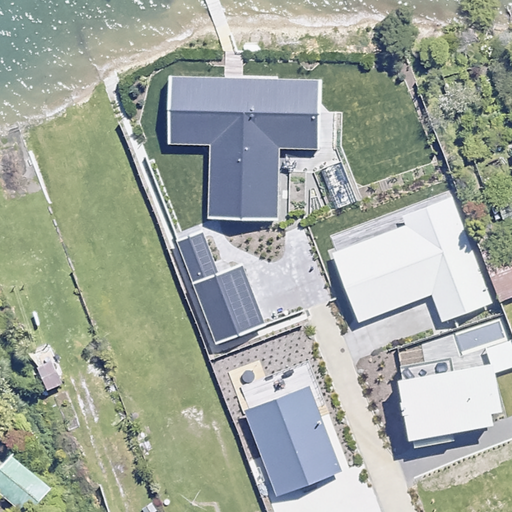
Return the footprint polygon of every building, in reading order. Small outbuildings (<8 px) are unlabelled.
[(320,88),(170,83),(168,149),(208,151),(206,223),(275,225),(277,151),(318,152),(320,88)] [(158,136),(142,95),(114,106),(130,147),(158,136)] [(492,310),(452,204),(404,222),(407,230),(330,259),(356,329),(431,301),(441,329),(492,310)] [(201,239),(177,247),(214,347),(263,330),(242,272),(216,281),(201,239)] [(511,240),(473,255),(490,301),(511,293),(511,240)] [(64,384),(50,342),(31,348),(44,390),(64,384)] [(511,447),(500,452),(511,487),(511,447)] [(32,511),(52,488),(12,457),(0,472),(0,495),(21,511),(32,511)] [(364,503),(347,461),(326,469),(343,511),(364,503)]
